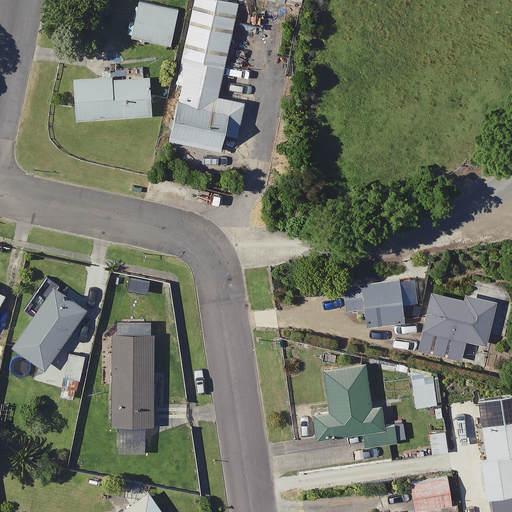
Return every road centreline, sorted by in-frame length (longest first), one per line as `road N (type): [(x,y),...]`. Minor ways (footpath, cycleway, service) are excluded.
road 1 (residential): [(0,196),(175,230),(214,257),(255,511)]
road 2 (unknown): [(223,285),(268,293),(480,241),(511,215)]
